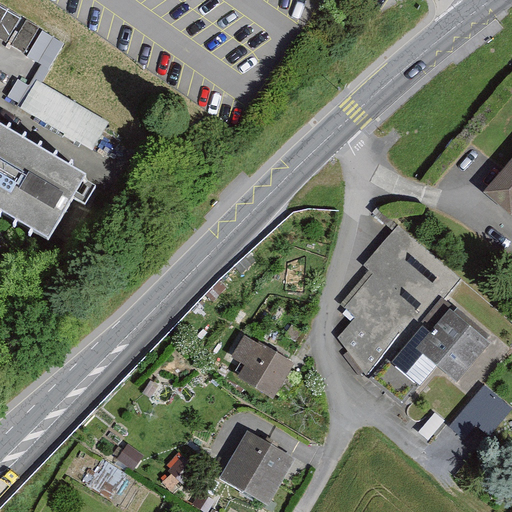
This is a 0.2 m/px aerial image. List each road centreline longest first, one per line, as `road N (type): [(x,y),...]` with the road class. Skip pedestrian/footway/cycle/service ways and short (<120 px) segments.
road 1 (secondary): [(334,131),(0,471)]
road 2 (unclassified): [(347,409),(326,321),(359,180),(352,151),(334,131)]
road 3 (secondary): [(478,8),(334,131)]
